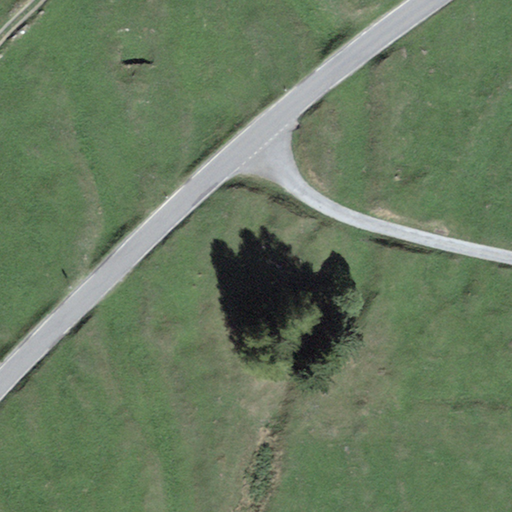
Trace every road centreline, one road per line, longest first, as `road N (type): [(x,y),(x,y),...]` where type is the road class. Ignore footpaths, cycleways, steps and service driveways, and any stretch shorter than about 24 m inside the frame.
road 1 (tertiary): [(431,0),(359,50),(258,142),(0,393)]
road 2 (track): [(511,258),(434,243),(310,197),(258,142)]
